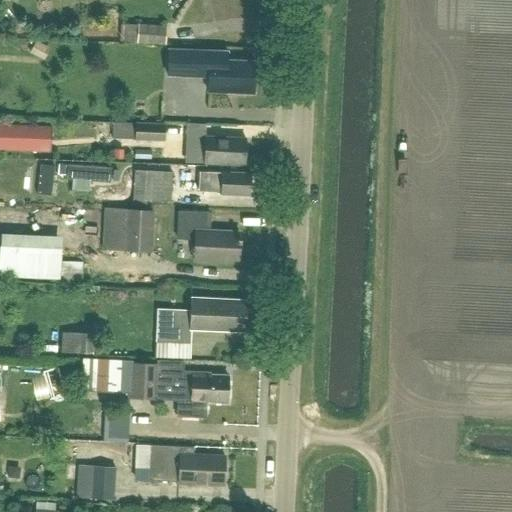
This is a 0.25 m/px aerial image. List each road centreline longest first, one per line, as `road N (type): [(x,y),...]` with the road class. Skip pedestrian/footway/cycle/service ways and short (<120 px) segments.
road 1 (unclassified): [(284,511),(305,0)]
road 2 (track): [(398,0),(380,446)]
road 3 (track): [(288,432),(380,446),(377,511)]
